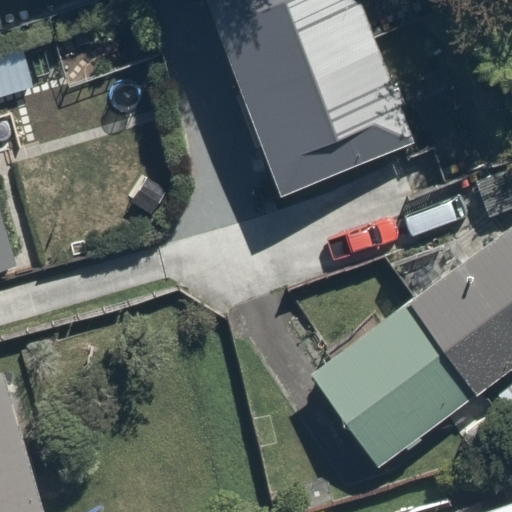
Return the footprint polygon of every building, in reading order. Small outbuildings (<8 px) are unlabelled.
[(363,0),(213,0),(287,185),(416,134),(363,0)] [(0,156),(0,268),(28,261),(0,156)] [(511,219),(324,357),(398,457),(511,373),(511,219)] [(47,511),(17,357),(0,360),(0,511),(47,511)] [(511,511),(511,503),(481,511),(511,511)]
